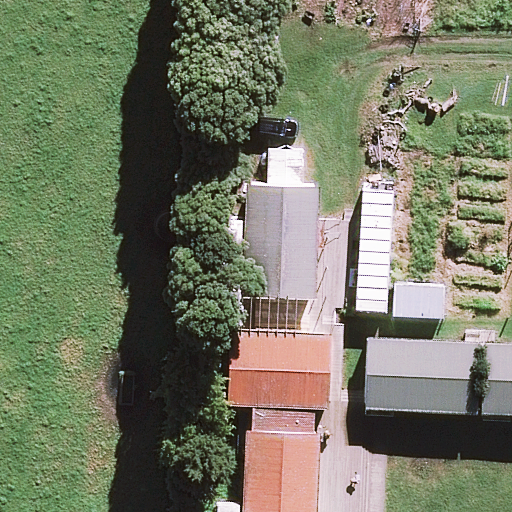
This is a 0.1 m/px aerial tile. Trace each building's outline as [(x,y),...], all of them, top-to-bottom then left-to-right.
[(314,183),(244,181),(240,289),(309,292),(314,183)] [(444,275),(394,274),(393,312),(444,312),(444,275)] [(331,334),(234,330),(232,394),(329,398),(331,334)] [(511,345),(373,340),(370,411),(511,416),(511,345)] [(317,511),(321,427),(250,424),(246,511),(317,511)] [(239,511),(241,493),(219,492),(218,511),(239,511)]
